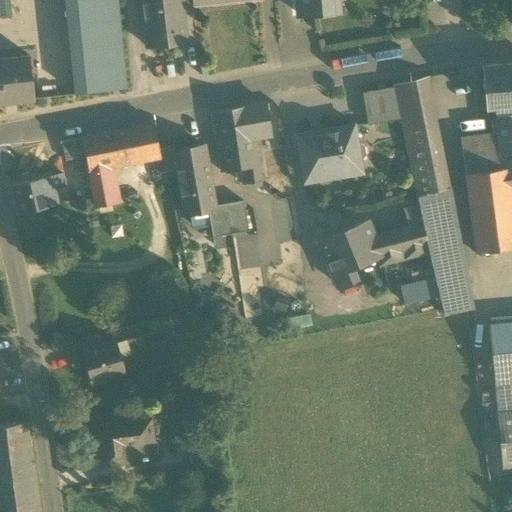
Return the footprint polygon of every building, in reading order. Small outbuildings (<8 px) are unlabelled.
[(0,0),(0,17),(11,16),(9,0),(0,0)] [(116,0),(64,0),(74,94),(126,88),(116,0)] [(141,0),(147,47),(185,42),(180,6),(179,0),(141,0)] [(298,0),(300,16),(330,13),(329,0),(298,0)] [(0,103),(34,100),(29,56),(0,58),(0,103)] [(511,62),(480,65),(485,108),(493,108),(494,114),(511,111),(511,62)] [(400,118),(416,196),(446,189),(441,169),(439,169),(420,79),(393,84),(394,87),(400,118)] [(361,94),(367,125),(400,118),(394,87),(361,94)] [(264,103),(250,105),(255,137),(255,138),(269,135),(264,103)] [(215,144),(255,137),(250,105),(210,112),(215,144)] [(494,118),(494,114),(493,108),(485,108),(487,119),(494,118)] [(506,141),(508,152),(511,151),(511,111),(494,114),(494,118),(496,133),(497,142),(506,141)] [(152,123),(142,125),(149,159),(159,157),(152,123)] [(135,162),(149,159),(142,125),(128,128),(135,162)] [(296,136),(303,178),(345,171),(343,162),(357,159),(351,126),(296,136)] [(85,155),(88,171),(109,167),(135,162),(128,128),(81,137),(85,155)] [(462,172),(509,166),(508,152),(506,141),(497,142),(496,133),(456,138),(462,172)] [(62,141),(65,159),(85,155),(81,137),(62,141)] [(261,181),(255,138),(255,137),(215,144),(220,171),(239,168),(242,184),(261,181)] [(160,149),(165,172),(176,170),(173,151),(174,151),(173,146),(160,149)] [(180,182),(185,212),(207,208),(214,207),(213,205),(203,146),(174,151),(173,151),(176,170),(178,183),(180,182)] [(477,252),(511,247),(511,165),(509,166),(462,172),(477,252)] [(92,196),(93,206),(115,202),(109,167),(88,171),(92,196)] [(44,180),(46,190),(64,186),(61,175),(44,180)] [(12,188),(18,214),(50,206),(46,190),(44,180),(12,188)] [(438,294),(443,313),(473,309),(449,188),(446,189),(416,196),(418,205),(423,224),(429,252),(435,278),(438,294)] [(242,200),(226,203),(231,233),(247,231),(242,200)] [(212,237),(231,233),(226,203),(213,205),(214,207),(207,208),(212,237)] [(403,209),(408,228),(423,224),(418,205),(403,209)] [(319,242),(337,285),(356,278),(351,264),(377,254),(381,265),(398,260),(398,258),(409,255),(410,257),(429,252),(423,224),(408,228),(373,237),(367,223),(319,242)] [(438,294),(435,278),(399,287),(403,303),(438,294)] [(146,320),(151,340),(185,330),(180,311),(146,320)] [(511,322),(488,325),(493,381),(511,379),(511,322)] [(80,351),(90,383),(124,373),(115,341),(80,351)] [(511,379),(493,381),(497,417),(511,415),(511,379)] [(511,466),(511,415),(497,417),(502,467),(511,466)] [(100,438),(102,464),(127,461),(125,445),(152,442),(150,419),(96,425),(97,439),(100,438)] [(0,511),(39,511),(27,421),(0,425),(0,511)] [(191,452),(192,466),(221,463),(219,449),(191,452)]
